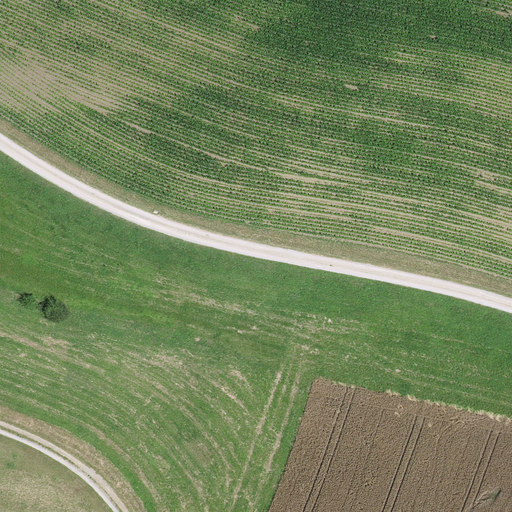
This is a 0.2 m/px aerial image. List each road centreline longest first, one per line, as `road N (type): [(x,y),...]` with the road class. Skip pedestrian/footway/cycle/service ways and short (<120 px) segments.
road 1 (track): [(0,143),(75,191),(178,232),(511,307)]
road 2 (track): [(120,511),(79,469),(0,426)]
